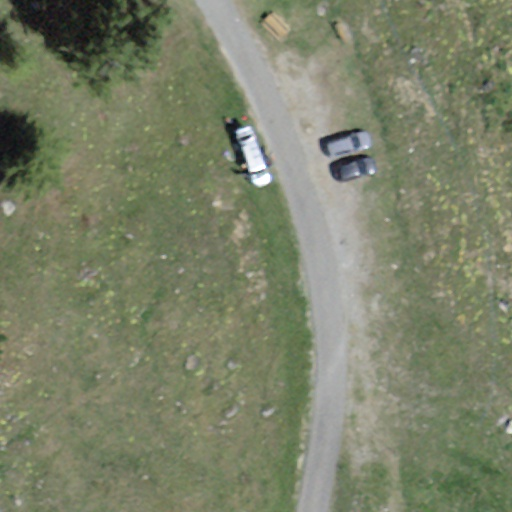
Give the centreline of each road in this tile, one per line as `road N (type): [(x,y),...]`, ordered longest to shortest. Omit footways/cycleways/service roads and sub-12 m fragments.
road 1 (unclassified): [(310,511),(326,440),(332,349),(320,251),(293,172),(207,0)]
road 2 (track): [(332,349),(399,511)]
